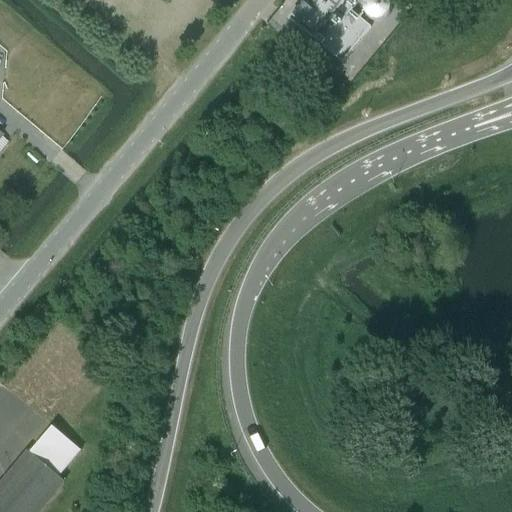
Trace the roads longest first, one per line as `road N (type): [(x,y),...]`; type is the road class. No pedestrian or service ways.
road 1 (primary): [(511,72),(334,141),(253,203),(202,293),(146,511)]
road 2 (primary): [(310,511),(263,461),(244,421),(236,377),(245,294),(261,259),(314,198),(397,148),(470,119)]
road 3 (unclassified): [(0,309),(259,0)]
